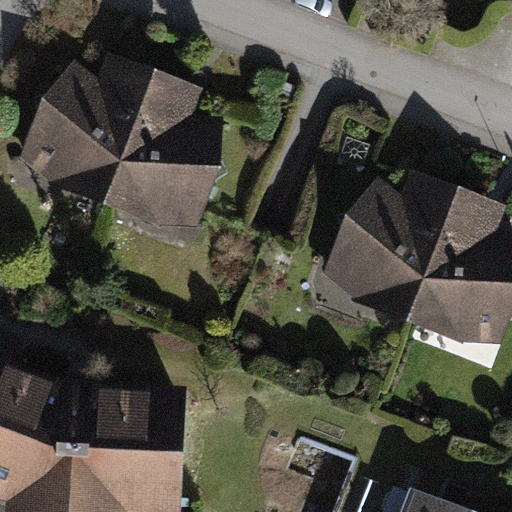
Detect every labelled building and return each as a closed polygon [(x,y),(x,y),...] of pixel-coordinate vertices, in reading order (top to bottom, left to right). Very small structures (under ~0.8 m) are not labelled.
[(107,208),(154,71),(106,55),(94,79),(70,65),(16,158),(56,191),(107,208)] [(154,71),(107,208),(156,224),(196,225),(221,119),(186,116),(200,87),(154,71)] [(350,307),(401,322),(453,186),(408,169),(395,191),(368,173),(321,269),(350,307)] [(500,204),(453,186),(401,322),(454,338),(496,335),(511,277),(511,232),(489,226),(500,204)] [(59,379),(0,360),(0,498),(31,509),(76,511),(176,511),(177,379),(59,379)] [(468,511),(400,485),(389,511),(468,511)]
